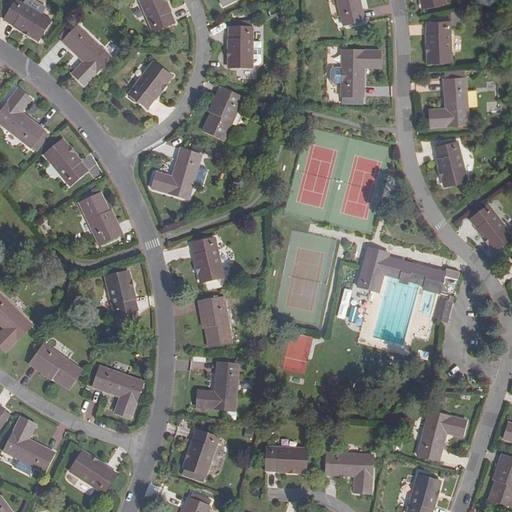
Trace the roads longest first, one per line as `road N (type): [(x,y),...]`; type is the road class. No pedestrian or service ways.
road 1 (residential): [(455,511),(507,333),(499,294),(422,197),(406,157),(393,0)]
road 2 (residential): [(111,162),(138,210),(162,333),(148,453)]
road 3 (residential): [(188,0),(200,50),(190,89),(173,122),(111,162)]
road 4 (residential): [(0,378),(36,407),(148,453)]
road 5 (residential): [(111,162),(32,80),(0,59)]
